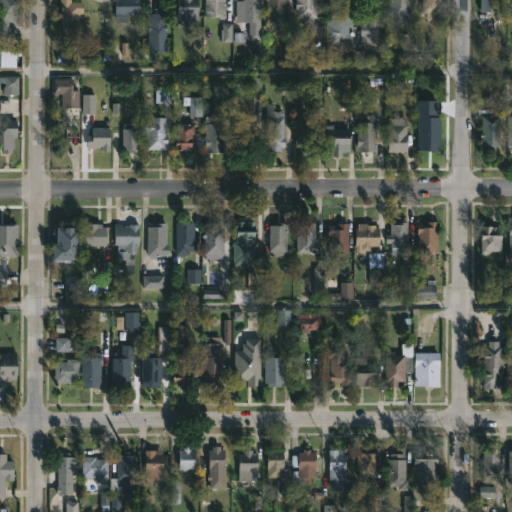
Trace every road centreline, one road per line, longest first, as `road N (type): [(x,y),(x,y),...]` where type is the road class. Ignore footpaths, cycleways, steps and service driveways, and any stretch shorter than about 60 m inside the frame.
road 1 (residential): [(464,0),(459,511)]
road 2 (residential): [(511,190),(0,193)]
road 3 (residential): [(511,421),(0,422)]
road 4 (residential): [(32,0),(31,511)]
